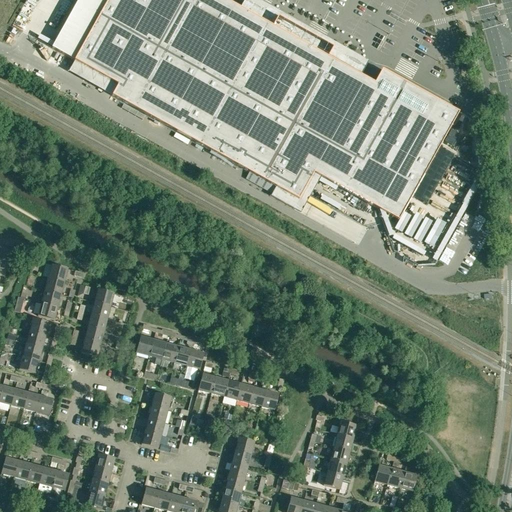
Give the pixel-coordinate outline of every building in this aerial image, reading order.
[(0,0),(0,19),(12,23),(24,0),(0,0)] [(148,0),(105,79),(118,86),(112,97),(275,188),(271,197),(294,210),(314,174),(320,178),(377,210),(437,102),(382,71),(374,84),(327,58),(328,56),(332,49),(250,3),(245,12),(240,9),(223,0),(148,0)] [(0,252),(0,270),(6,272),(10,255),(0,252)] [(51,266),(48,278),(64,283),(68,270),(51,266)] [(61,295),(64,283),(48,278),(44,291),(61,295)] [(97,290),(94,303),(110,308),(114,295),(97,290)] [(57,308),(61,295),(44,291),(41,304),(57,308)] [(107,320),(110,308),(94,303),(90,316),(107,320)] [(54,321),(57,308),(41,304),(37,317),(54,321)] [(90,316),(87,329),(104,333),(107,320),(90,316)] [(29,332),(45,336),(49,324),(32,319),(29,332)] [(87,329),(84,341),(100,346),(104,333),(87,329)] [(29,332),(25,345),(42,350),(45,336),(29,332)] [(135,354),(148,357),(153,341),(140,337),(135,354)] [(100,346),(84,341),(80,354),(97,359),(100,346)] [(166,344),(153,341),(148,357),(161,361),(166,344)] [(178,348),(166,344),(161,361),(174,364),(178,348)] [(39,362),(42,350),(25,345),(22,358),(39,362)] [(178,348),(174,364),(186,368),(191,351),(178,348)] [(204,354),(191,351),(186,368),(199,371),(204,354)] [(35,375),(39,362),(22,358),(18,371),(35,375)] [(197,391),(211,395),(215,378),(202,375),(197,391)] [(227,381),(215,378),(211,395),(223,398),(227,381)] [(240,385),(227,381),(223,398),(236,401),(240,385)] [(253,388),(240,385),(236,401),(248,405),(253,388)] [(2,387),(0,394),(0,404),(10,407),(15,390),(2,387)] [(265,391),(253,388),(248,405),(261,408),(265,391)] [(15,390),(10,407),(23,410),(27,394),(15,390)] [(278,395),(265,391),(261,408),(274,411),(278,395)] [(40,397),(27,394),(23,410),(35,414),(40,397)] [(154,394),(151,407),(167,412),(171,398),(154,394)] [(53,400),(40,397),(35,414),(48,417),(53,400)] [(147,420),(164,424),(167,412),(151,407),(147,420)] [(161,437),(164,424),(147,420),(144,432),(161,437)] [(356,427),(339,422),(336,435),(353,440),(356,427)] [(144,432),(141,446),(157,450),(161,437),(144,432)] [(353,440),(336,435),(333,448),(349,452),(353,440)] [(234,451),(251,455),(254,443),(237,438),(234,451)] [(346,465),(349,452),(333,448),(329,461),(346,465)] [(231,464),(247,468),(251,455),(234,451),(231,464)] [(114,459),(98,455),(94,468),(111,472),(114,459)] [(0,475),(13,479),(18,462),(5,459),(0,475)] [(329,461),(326,473),(343,477),(346,465),(329,461)] [(30,465),(18,462),(13,479),(26,482),(30,465)] [(227,476),(244,481),(247,468),(231,464),(227,476)] [(43,469),(30,465),(26,482),(39,486),(43,469)] [(373,483),(386,486),(391,470),(378,466),(373,483)] [(91,481),(108,485),(111,472),(94,468),(91,481)] [(43,469),(39,486),(51,489),(56,472),(43,469)] [(403,473),(391,470),(386,486),(399,489),(403,473)] [(68,476),(56,472),(51,489),(64,492),(68,476)] [(343,477),(326,473),(323,486),(339,491),(343,477)] [(412,493),(416,476),(403,473),(399,489),(412,493)] [(244,481),(227,476),(224,489),(241,493),(244,481)] [(88,493),(104,498),(108,485),(91,481),(88,493)] [(281,488),(292,491),(294,484),(283,481),(281,488)] [(141,505),(153,509),(158,492),(145,489),(141,505)] [(224,489),(221,501),(237,506),(241,493),(224,489)] [(166,511),(171,496),(158,492),(153,509),(165,511),(166,511)] [(104,498),(88,493),(84,506),(101,511),(104,498)] [(166,511),(179,511),(183,499),(171,496),(166,511)] [(286,511),(300,511),(303,502),(290,498),(286,511)] [(183,499),(179,511),(200,511),(203,504),(183,499)] [(221,501),(218,511),(235,511),(237,506),(221,501)] [(313,511),(316,505),(303,502),(300,511),(313,511)]
